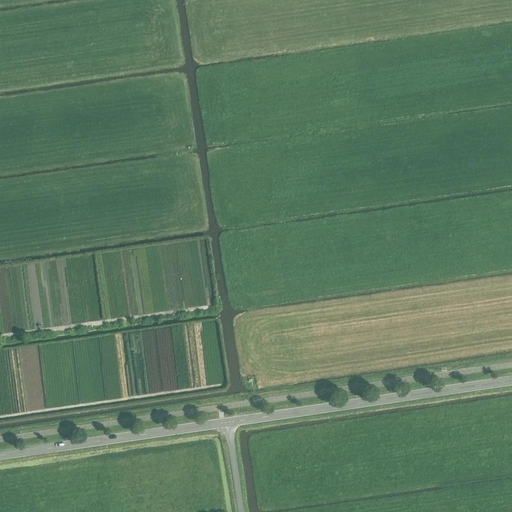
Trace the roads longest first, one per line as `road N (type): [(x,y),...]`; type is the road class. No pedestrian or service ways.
road 1 (tertiary): [(227,423),(511,381)]
road 2 (tertiary): [(0,457),(227,423)]
